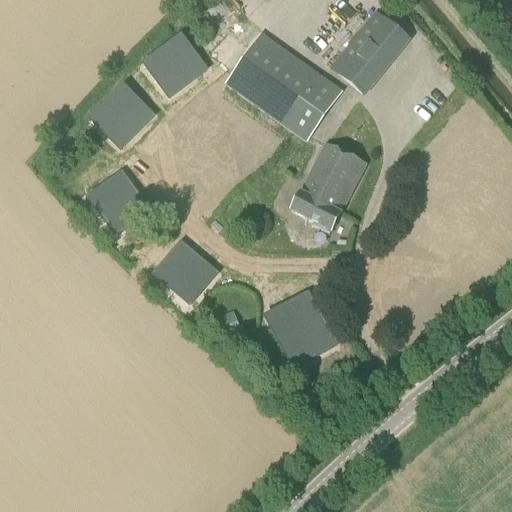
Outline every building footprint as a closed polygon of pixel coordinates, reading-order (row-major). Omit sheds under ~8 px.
[(366,99),(410,45),(375,16),(378,12),(363,0),(325,0),(293,41),(366,99)] [(263,38),(226,90),(304,146),(341,93),(263,38)] [(171,102),(209,76),(198,59),(197,59),(188,66),(187,65),(178,52),(149,71),(171,102)] [(134,151),(148,107),(129,100),(129,101),(125,112),(124,112),(109,107),(98,140),(134,151)] [(366,168),(326,147),(291,214),(332,235),(341,218),(340,217),(366,168)] [(140,212),(117,172),(99,182),(105,192),(104,193),(90,201),(107,231),(140,212)] [(229,268),(191,241),(179,258),(189,265),(188,265),(179,279),(207,299),(229,268)] [(340,355),(302,310),(283,326),(291,336),(275,349),(297,375),(313,362),(320,371),(340,355)]
